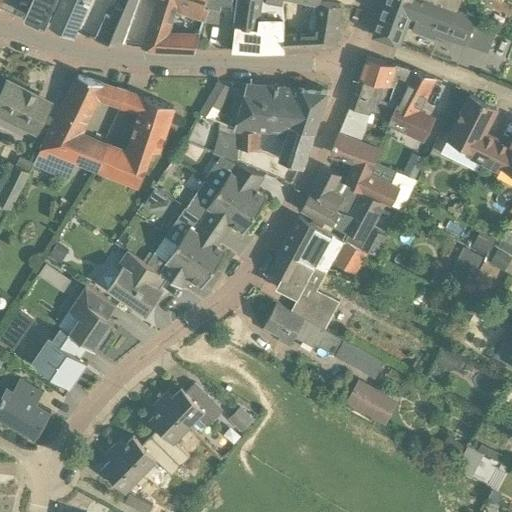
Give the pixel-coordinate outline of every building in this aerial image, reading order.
[(25,15),(46,24),(56,0),(31,0),(30,5),(25,15)] [(117,0),(111,17),(106,16),(95,40),(125,45),(132,26),(140,0),(60,0),(50,25),(69,33),(69,32),(83,0),(89,2),(90,0),(117,0)] [(205,5),(206,0),(158,0),(142,48),(162,51),(194,51),(199,32),(170,31),(173,20),(172,19),(175,12),(204,21),(204,20),(208,6),(205,5)] [(219,23),(220,10),(221,5),(238,6),(236,26),(258,28),(262,1),(261,0),(206,0),(205,5),(208,6),(204,20),(208,21),(219,23)] [(265,0),(265,2),(284,4),(284,0),(304,0),(322,3),(319,24),(311,23),(310,33),(285,34),(286,50),(335,45),(341,5),(322,2),(321,0),(265,0)] [(387,0),(376,31),(374,36),(398,46),(406,24),(402,22),(405,14),(416,18),(440,28),(436,36),(466,46),(467,42),(479,46),(489,50),(496,31),(486,27),(474,23),(475,20),(456,12),(429,0),(387,0)] [(460,0),(429,0),(456,12),(460,0)] [(258,28),(236,26),(233,50),(258,52),(286,51),(286,50),(285,34),(284,4),(265,2),(262,1),(258,28)] [(390,104),(396,106),(397,107),(414,70),(396,65),(367,57),(360,79),(383,84),(388,85),(394,87),(390,104)] [(397,107),(396,106),(390,117),(388,121),(391,123),(391,122),(424,139),(434,120),(420,113),(422,109),(419,108),(434,78),(414,70),(397,107)] [(126,91),(103,83),(79,75),(35,163),(70,177),(76,161),(99,170),(107,146),(78,133),(97,98),(121,106),(126,91)] [(390,117),(396,106),(390,104),(380,100),(381,93),(383,84),(360,79),(351,105),(339,133),(360,142),(370,112),(390,117)] [(230,88),(218,81),(217,81),(198,113),(205,117),(212,119),(230,88)] [(8,82),(0,96),(0,112),(37,131),(51,103),(8,82)] [(260,131),(271,131),(283,87),(249,84),(238,128),(238,130),(260,131)] [(283,87),(271,131),(287,132),(288,132),(291,124),(315,132),(328,91),(283,87)] [(174,107),(126,91),(121,106),(140,112),(126,154),(107,146),(99,170),(140,186),(149,162),(146,161),(153,145),(160,148),(174,107)] [(471,157),(485,164),(497,139),(485,133),(497,109),(470,96),(448,139),(474,152),(471,157)] [(237,148),(238,130),(238,128),(221,121),(219,131),(218,135),(237,148)] [(288,132),(287,132),(278,158),(303,167),(306,161),(315,132),(291,124),(288,132)] [(260,131),(238,130),(237,148),(260,149),(260,131)] [(331,153),(356,163),(349,180),(354,182),(351,187),(354,189),(385,203),(391,206),(400,187),(393,183),(398,172),(374,161),(378,150),(339,133),(331,153)] [(511,141),(510,145),(497,139),(485,164),(498,171),(501,165),(511,170),(511,141)] [(17,163),(19,164),(31,170),(35,163),(21,156),(17,163)] [(256,188),(265,174),(220,156),(204,179),(219,189),(256,214),(268,196),(256,188)] [(0,203),(11,209),(27,179),(31,170),(19,164),(15,173),(13,172),(0,196),(0,203)] [(407,164),(402,174),(415,180),(420,169),(407,164)] [(385,203),(354,189),(352,193),(335,184),(340,174),(324,166),(310,194),(325,201),(323,204),(339,212),(352,214),(355,216),(347,232),(349,233),(346,240),(361,248),(364,241),(365,241),(385,203)] [(243,232),(256,214),(219,189),(204,179),(185,208),(225,234),(231,224),(243,232)] [(347,232),(355,216),(352,214),(339,212),(323,204),(325,201),(310,194),(303,209),(316,215),(347,232)] [(225,234),(185,208),(184,207),(165,235),(177,244),(177,243),(214,268),(227,250),(218,244),(225,234)] [(333,234),(299,216),(282,248),(316,266),(333,234)] [(495,238),(481,230),(472,246),(486,254),(495,238)] [(511,237),(505,234),(498,248),(511,255),(511,237)] [(164,236),(177,244),(166,261),(154,253),(147,264),(168,278),(182,287),(189,277),(202,286),(214,268),(177,243),(177,244),(165,235),(164,236)] [(355,274),(367,252),(347,241),(335,263),(355,274)] [(62,261),(69,250),(59,243),(52,255),(62,261)] [(276,287),(294,296),(307,304),(300,315),(325,329),(340,302),(317,290),(327,272),(316,266),(282,248),(272,268),(283,274),(276,287)] [(471,281),(482,260),(465,250),(453,271),(471,281)] [(120,269),(108,286),(107,287),(147,314),(163,291),(160,289),(168,278),(147,264),(128,251),(117,267),(120,269)] [(491,262),(501,267),(506,257),(496,252),(491,262)] [(47,262),(39,274),(50,281),(58,269),(47,262)] [(114,321),(106,316),(113,304),(85,285),(68,309),(69,310),(58,325),(60,327),(89,346),(95,351),(96,350),(95,349),(114,321)] [(461,299),(466,290),(457,286),(453,294),(461,299)] [(300,316),(294,312),(277,303),(264,325),(282,334),(280,338),(291,344),(295,336),(316,347),(317,344),(336,354),(344,339),(325,329),(300,315),(300,316)] [(473,313),(462,306),(455,319),(466,325),(473,313)] [(19,307),(0,339),(15,347),(33,316),(19,307)] [(81,357),(89,346),(60,327),(53,338),(49,335),(31,361),(70,387),(88,362),(81,357)] [(506,364),(511,354),(499,347),(494,357),(506,364)] [(457,358),(445,351),(438,364),(451,370),(457,358)] [(440,379),(445,369),(437,365),(432,374),(440,379)] [(391,370),(387,376),(396,381),(399,374),(391,370)] [(7,386),(0,397),(0,418),(34,438),(50,411),(36,403),(43,392),(19,378),(13,389),(7,386)] [(347,403),(386,424),(398,401),(359,380),(347,403)] [(161,398),(189,426),(199,416),(208,425),(222,410),(194,383),(186,391),(182,387),(173,396),(168,391),(161,398)] [(174,441),(189,426),(161,398),(154,405),(159,410),(150,419),(159,428),(150,436),(181,466),(190,456),(174,441)] [(242,430),(252,420),(239,406),(228,416),(242,430)] [(172,475),(181,466),(150,436),(142,444),(134,436),(125,445),(120,440),(113,447),(141,475),(156,460),(172,475)] [(455,459),(462,447),(449,439),(442,451),(455,459)] [(141,475),(113,447),(106,454),(111,459),(102,468),(125,491),(141,475)] [(471,478),(483,455),(467,447),(455,470),(471,478)] [(124,503),(142,511),(149,511),(153,504),(130,492),(124,503)]
